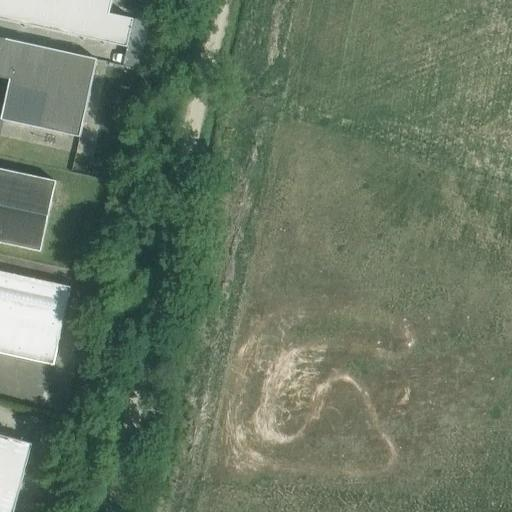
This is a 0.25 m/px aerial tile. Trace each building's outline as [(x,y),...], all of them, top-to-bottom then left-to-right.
[(0,0),(0,19),(128,47),(134,19),(110,14),(113,0),(0,0)] [(0,77),(10,80),(19,42),(0,37),(0,77)] [(98,59),(19,42),(10,80),(2,120),(81,138),(98,59)] [(0,243),(41,252),(57,181),(0,168),(0,243)] [(71,287),(63,285),(0,271),(0,353),(54,365),(71,287)] [(0,435),(0,511),(14,511),(33,444),(0,435)]
